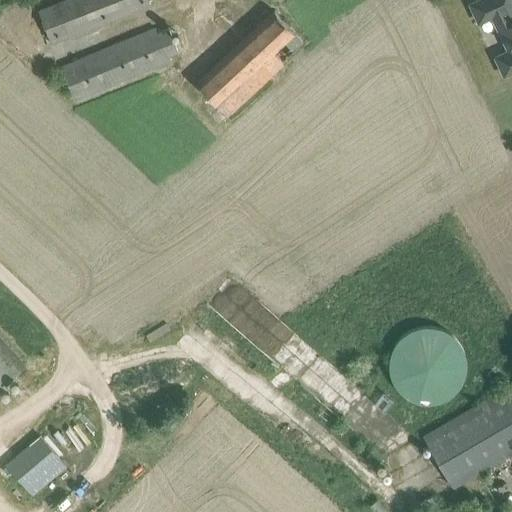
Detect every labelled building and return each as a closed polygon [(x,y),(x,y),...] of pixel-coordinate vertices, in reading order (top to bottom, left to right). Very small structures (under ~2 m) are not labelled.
[(64,0),(39,10),(52,43),(151,4),(149,0),(64,0)] [(511,0),(476,0),(470,3),(479,23),(492,17),(508,49),(494,56),(504,76),(511,71),(511,0)] [(275,10),(197,83),(228,115),(283,63),(273,52),(284,42),(295,32),(275,10)] [(62,66),(75,98),(169,59),(168,55),(179,50),(169,27),(158,32),(156,27),(62,66)] [(468,345),(405,317),(378,376),(442,404),(468,345)] [(0,387),(25,364),(0,335),(0,387)] [(511,384),(424,435),(454,486),(511,452),(511,384)] [(41,435),(7,463),(33,493),(66,464),(41,435)]
